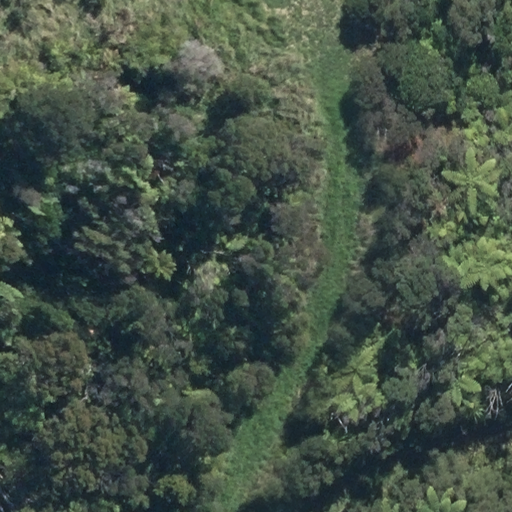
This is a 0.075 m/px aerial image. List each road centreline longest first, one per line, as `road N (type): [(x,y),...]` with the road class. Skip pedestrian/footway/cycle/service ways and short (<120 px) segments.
road 1 (track): [(367,102),(222,511)]
road 2 (track): [(511,235),(367,102),(328,0)]
